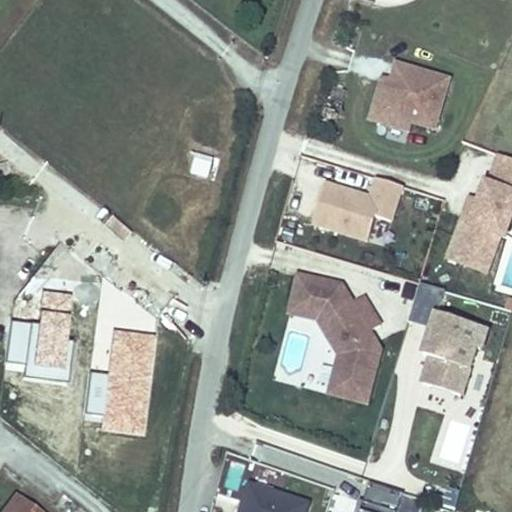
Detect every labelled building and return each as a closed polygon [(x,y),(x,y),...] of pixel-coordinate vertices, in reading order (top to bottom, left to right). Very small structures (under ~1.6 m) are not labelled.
[(448,78),(394,63),(389,80),(380,112),(409,121),(433,128),(448,78)] [(380,112),(389,80),(380,77),(368,119),(407,130),(409,121),(380,112)] [(209,181),(215,161),(197,155),(191,175),(209,181)] [(510,248),(511,239),(511,165),(496,161),(482,205),(469,201),(449,263),(493,277),(503,245),(510,248)] [(406,191),(389,186),(379,182),(372,202),(328,187),(314,228),(369,247),(377,221),(394,226),(406,191)] [(337,282),(293,273),(288,297),(320,304),(312,316),(334,353),(323,391),(360,401),(375,347),(370,339),(364,342),(358,333),(365,330),(375,323),(358,294),(347,301),(337,282)] [(431,328),(436,314),(441,315),(447,296),(442,294),(425,289),(414,323),(431,328)] [(68,340),(73,293),(43,290),(39,324),(12,321),(7,362),(27,364),(25,377),(69,381),(74,341),(68,340)] [(320,304),(288,297),(285,310),(312,316),(320,304)] [(460,395),(475,347),(480,349),(486,329),(441,315),(436,314),(431,328),(430,333),(437,335),(431,357),(423,383),(460,395)] [(144,437),(155,334),(113,329),(109,375),(93,373),(89,413),(104,414),(103,433),(144,437)] [(370,339),(365,330),(358,333),(364,342),(370,339)] [(431,357),(437,335),(430,333),(423,355),(431,357)] [(311,511),(314,504),(254,484),(244,511),(311,511)] [(396,511),(401,498),(371,489),(363,511),(396,511)] [(462,496),(439,490),(435,505),(457,511),(462,496)] [(35,511),(14,497),(2,511),(35,511)]
